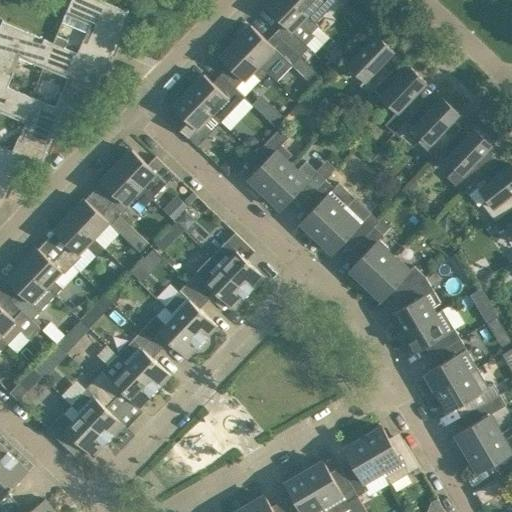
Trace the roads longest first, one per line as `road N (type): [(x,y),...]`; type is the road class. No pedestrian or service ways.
road 1 (residential): [(92,497),(309,271)]
road 2 (residential): [(176,511),(393,382)]
road 3 (residential): [(309,271),(134,106)]
road 4 (residential): [(0,247),(134,106)]
road 5 (residential): [(469,511),(393,382)]
road 6 (residential): [(134,106),(235,0)]
road 7 (residential): [(393,382),(358,313),(309,271)]
road 8 (residential): [(92,497),(0,409)]
